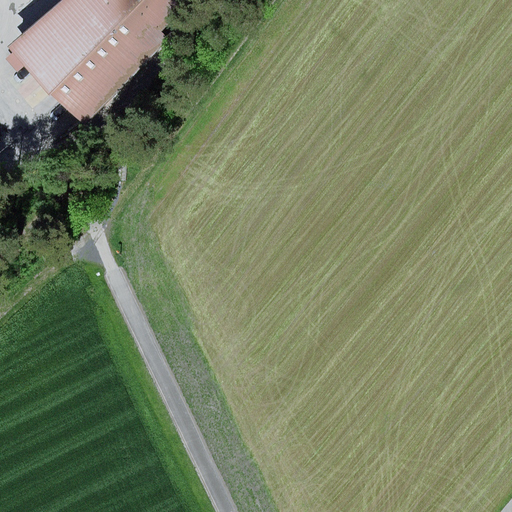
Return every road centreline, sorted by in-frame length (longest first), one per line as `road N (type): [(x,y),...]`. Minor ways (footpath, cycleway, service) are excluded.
road 1 (track): [(228,511),(94,245)]
road 2 (unknown): [(94,245),(56,263),(0,332)]
